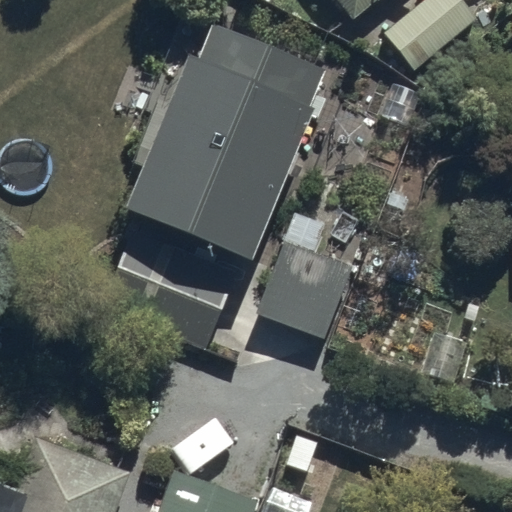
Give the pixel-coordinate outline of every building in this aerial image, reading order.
[(327,0),(346,22),(373,0),(327,0)] [(455,0),(422,0),(382,32),(411,68),(471,20),(455,0)] [(83,304),(203,355),(323,75),(203,24),(83,304)] [(281,238),(251,314),(327,343),(357,267),(281,238)] [(0,511),(259,511),(262,506),(174,474),(159,511),(113,511),(127,477),(28,441),(9,493),(0,489),(0,511)]
